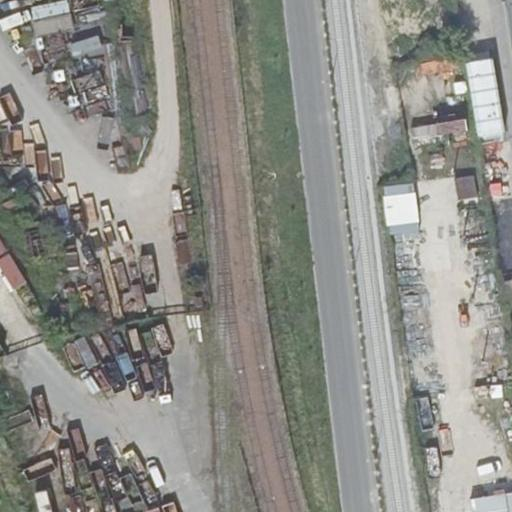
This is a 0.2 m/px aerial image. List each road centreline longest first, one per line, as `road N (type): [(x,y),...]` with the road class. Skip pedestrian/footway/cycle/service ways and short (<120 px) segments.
road 1 (unclassified): [(359,511),(301,0)]
road 2 (unknown): [(162,173),(176,480)]
road 3 (unclassified): [(192,511),(157,446),(50,384),(0,308)]
